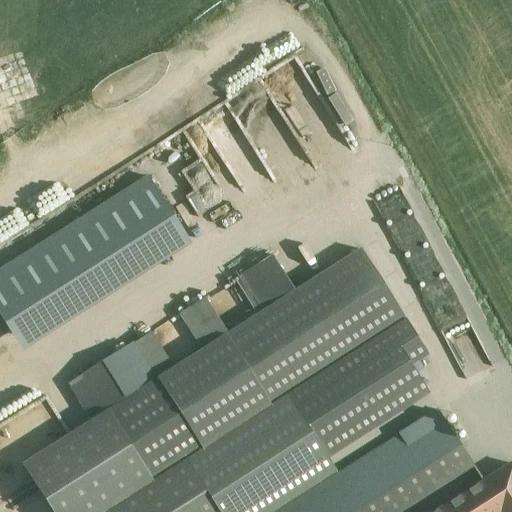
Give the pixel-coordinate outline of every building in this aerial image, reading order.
[(223,13),(231,28),(247,19),(238,4),(223,13)] [(302,77),(304,64),(285,63),(284,75),(302,77)] [(145,174),(0,267),(0,319),(19,349),(188,239),(145,174)] [(133,342),(68,384),(91,421),(107,410),(121,432),(153,483),(188,461),(354,354),(376,388),(412,366),(419,361),(428,355),(360,249),(156,379),(133,342)] [(427,392),(412,366),(376,388),(354,354),(188,461),(220,511),(265,511),(335,469),(326,456),(427,392)] [(0,395),(4,404),(35,387),(29,375),(0,390),(0,395)] [(37,404),(54,435),(66,429),(49,397),(37,404)] [(459,446),(437,411),(394,438),(405,455),(432,438),(443,456),(459,446)] [(276,511),(398,511),(472,465),(459,446),(443,456),(432,438),(405,455),(394,438),(276,511)] [(511,511),(511,465),(511,464),(435,511),(511,511)]
